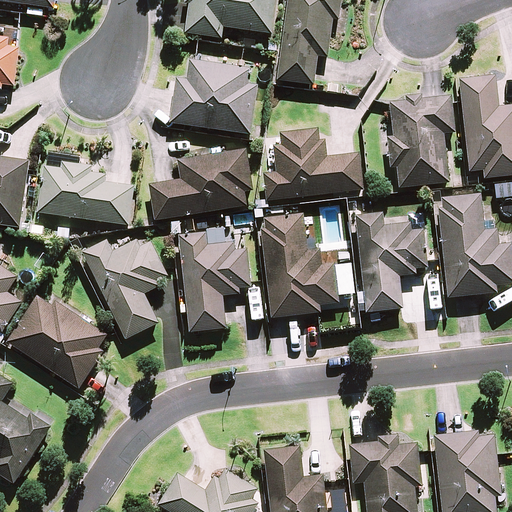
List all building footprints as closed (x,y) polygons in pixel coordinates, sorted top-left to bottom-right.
[(187,0),(187,3),(192,4),(187,33),(202,35),(224,38),(226,27),(275,34),(279,0),(187,0)] [(290,0),(279,80),(316,86),(320,56),(330,57),(335,19),(341,20),(344,0),(290,0)] [(0,88),(4,89),(5,84),(16,85),(21,47),(18,46),(10,45),(11,37),(0,35),(0,88)] [(254,68),(192,59),(189,79),(179,77),(172,123),(253,135),(261,84),(251,83),(254,68)] [(511,104),(502,106),(498,75),(461,79),(464,101),(472,172),(486,170),(487,179),(511,175),(511,104)] [(455,103),(454,96),(424,99),(424,94),(408,95),(408,100),(392,102),(395,136),(389,137),(392,168),(399,168),(401,188),(452,183),(447,134),(458,132),(455,103)] [(321,128),(282,132),(283,144),(276,145),(279,172),(266,173),(269,201),(366,190),(362,152),(329,156),(327,139),(322,140),(321,128)] [(256,190),(249,149),(180,160),(183,179),(151,184),(157,221),(249,206),(247,192),(256,190)] [(50,151),(48,166),(63,168),(64,162),(81,164),(82,156),(50,151)] [(32,160),(0,155),(0,224),(22,228),(30,170),(32,160)] [(81,164),(64,162),(63,168),(48,166),(46,166),(44,178),(39,213),(131,226),(137,186),(107,182),(108,174),(93,172),(94,166),(81,164)] [(511,242),(502,244),(500,228),(487,229),(483,194),(443,198),(444,208),(440,208),(450,298),(500,293),(499,286),(511,284),(511,242)] [(310,250),(306,213),(267,218),(268,228),(263,229),(273,315),(274,319),(324,313),(323,306),(342,303),(341,296),(337,263),(324,264),(322,248),(310,250)] [(387,225),(386,213),(358,216),(368,313),(405,309),(402,276),(419,274),(418,269),(430,268),(426,229),(414,230),(413,222),(387,225)] [(210,245),(208,232),(180,235),(192,332),(229,328),(225,296),(242,294),(242,288),(253,287),(250,253),(249,249),(237,250),(236,242),(210,245)] [(142,247),(138,239),(115,251),(109,239),(84,252),(128,340),(161,324),(146,295),(164,286),(161,281),(170,276),(167,270),(153,241),(142,247)] [(0,330),(4,333),(25,302),(10,292),(20,277),(0,264),(0,330)] [(101,348),(110,335),(58,301),(55,306),(39,296),(9,342),(81,389),(106,351),(101,348)] [(16,383),(0,373),(0,473),(16,484),(54,427),(32,413),(29,418),(4,402),(16,383)] [(499,454),(497,435),(481,437),(481,431),(436,435),(438,451),(444,511),(498,511),(497,497),(504,496),(499,454)] [(402,444),(401,434),(381,436),(381,442),(352,445),(353,460),(356,484),(366,483),(369,511),(419,511),(417,487),(425,487),(421,453),(420,443),(402,444)] [(306,476),(303,446),(266,450),(268,470),(272,511),(329,511),(326,482),(326,474),(306,476)] [(261,489),(228,469),(221,479),(217,476),(209,489),(207,488),(207,489),(181,473),(161,505),(171,511),(255,511),(261,504),(254,499),(261,489)]
